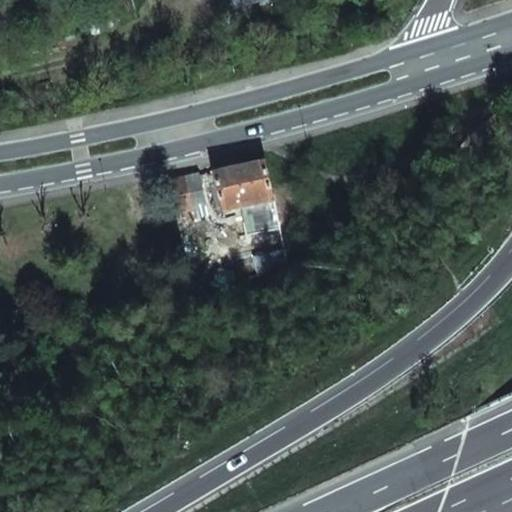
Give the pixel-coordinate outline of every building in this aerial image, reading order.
[(230,0),(234,11),(274,0),(230,0)] [(261,198),(271,195),(263,158),(211,171),(219,208),(261,198)] [(176,221),(206,213),(197,174),(166,182),(176,221)] [(269,233),(278,228),(271,195),(261,198),(269,233)] [(380,223),(382,232),(392,228),(389,220),(380,223)]
